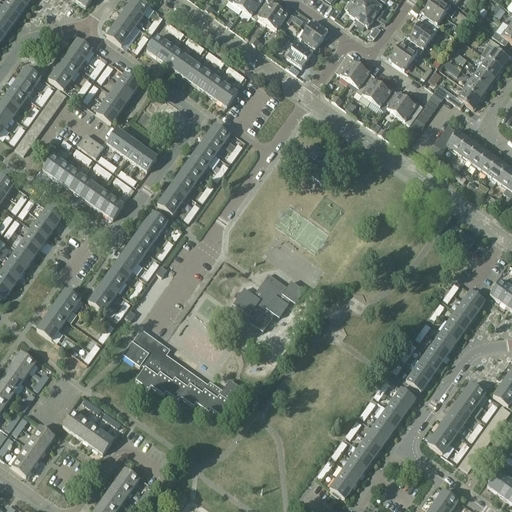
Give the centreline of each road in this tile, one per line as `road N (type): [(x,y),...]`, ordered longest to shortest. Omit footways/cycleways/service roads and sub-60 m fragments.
road 1 (residential): [(96,233),(114,233),(194,117),(84,29)]
road 2 (residential): [(152,327),(308,98)]
road 3 (residential): [(511,345),(471,355),(409,439),(418,465),(485,511)]
road 4 (tertiary): [(511,243),(308,98)]
road 5 (tertiary): [(308,98),(169,0)]
